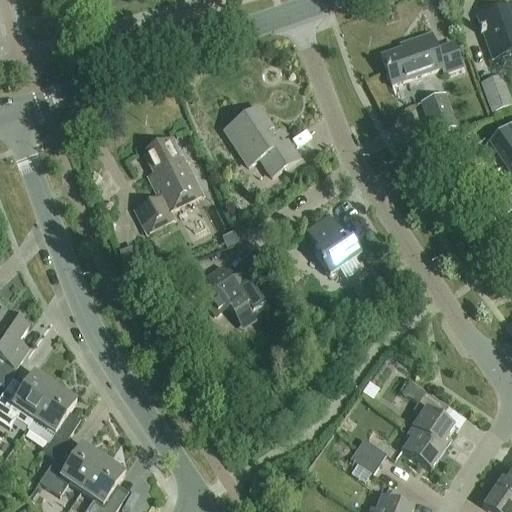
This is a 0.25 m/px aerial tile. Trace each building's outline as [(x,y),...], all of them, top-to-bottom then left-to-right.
[(511,8),(477,21),(492,64),(511,56),(511,8)] [(436,52),(431,37),(408,45),(409,49),(380,60),(391,90),(441,72),(447,87),(464,81),(451,46),(436,52)] [(511,106),(511,105),(501,77),(480,85),(491,114),(511,106)] [(445,97),(420,105),(432,139),(457,130),(445,97)] [(272,181),(298,164),(286,145),(278,150),(268,134),(271,132),(258,112),(224,134),(248,171),(260,163),(272,181)] [(504,167),(511,162),(511,127),(488,144),(504,167)] [(153,192),(159,203),(134,215),(147,239),(177,224),(172,215),(203,199),(187,167),(185,168),(172,142),(142,157),(158,189),(153,192)] [(479,168),(470,174),(478,185),(487,179),(479,168)] [(495,192),(486,198),(494,209),(503,203),(495,192)] [(511,216),(502,222),(510,233),(511,231),(511,216)] [(330,281),(362,258),(347,236),(342,239),(329,221),(305,238),(318,256),(314,258),(330,281)] [(269,258),(253,269),(259,279),(276,268),(269,258)] [(182,286),(196,277),(189,268),(176,278),(182,286)] [(262,320),(258,314),(264,309),(242,276),(231,284),(222,271),(194,289),(214,319),(229,310),(244,332),(262,320)] [(6,320),(0,329),(0,362),(4,365),(0,371),(0,387),(3,390),(28,354),(18,348),(27,334),(6,320)] [(33,423),(55,392),(33,377),(19,398),(7,390),(0,400),(0,425),(9,432),(21,415),(33,423)] [(411,431),(444,454),(450,446),(446,443),(455,431),(440,421),(447,411),(424,396),(409,385),(401,395),(417,406),(411,414),(419,420),(411,431)] [(54,463),(55,462),(73,435),(62,427),(76,406),(55,392),(33,423),(26,434),(47,448),(42,455),(54,463)] [(430,475),(444,454),(411,431),(405,439),(409,441),(400,454),(430,475)] [(356,452),(379,468),(386,459),(363,443),(356,452)] [(81,495),(102,463),(81,449),(67,470),(55,462),(54,463),(38,487),(59,501),(69,487),(81,495)] [(373,478),(379,468),(356,452),(349,462),(373,478)] [(102,463),(81,495),(93,503),(87,511),(117,511),(121,507),(110,499),(124,478),(102,463)] [(494,490),(511,501),(511,472),(504,484),(500,481),(494,490)] [(511,511),(511,501),(494,490),(480,510),(483,511),(511,511)] [(368,511),(412,511),(413,511),(380,499),(374,511),(371,511),(369,511),(368,511)]
